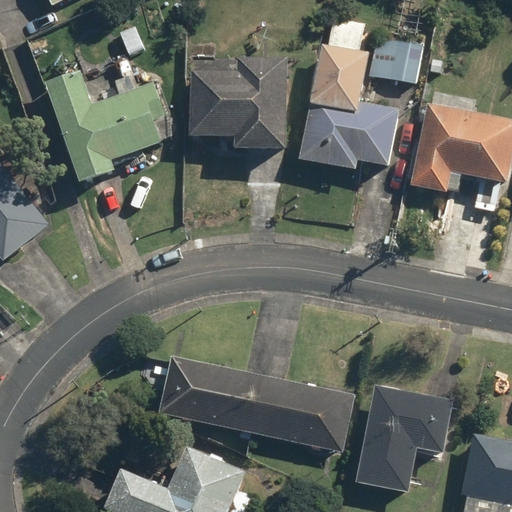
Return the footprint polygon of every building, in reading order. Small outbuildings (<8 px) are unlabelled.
[(43,0),(50,14),(78,0),(43,0)] [(331,22),(326,54),(315,53),(297,169),(347,177),(355,178),(356,172),(387,177),(397,116),(357,110),(365,61),(361,60),(366,28),(331,22)] [(135,26),(117,35),(129,61),(147,52),(135,26)] [(371,75),(387,76),(387,85),(398,86),(398,88),(416,89),(417,78),(420,78),(422,48),(373,44),(371,75)] [(185,144),(232,146),(231,157),(282,159),(286,62),(235,60),(202,59),(201,76),(188,75),(185,144)] [(156,89),(89,110),(79,78),(43,89),(76,194),(111,183),(107,169),(159,153),(152,128),(167,123),(156,89)] [(400,126),(418,129),(410,175),(407,192),(445,198),(446,194),(456,196),(458,184),(503,192),(511,140),(511,125),(472,119),(474,106),(431,99),(429,111),(421,110),(424,97),(406,94),(400,126)] [(0,265),(3,269),(49,229),(0,171),(0,155),(3,154),(0,150),(0,265)] [(142,393),(159,397),(154,417),(344,460),(357,402),(167,358),(166,364),(149,360),(142,393)] [(407,498),(414,457),(442,461),(451,408),(418,402),(419,397),(370,389),(354,489),(407,498)] [(511,511),(511,447),(471,439),(461,500),(465,500),(462,511),(511,511)] [(244,482),(222,472),(226,463),(208,455),(204,464),(182,455),(163,497),(116,476),(100,511),(253,511),(259,501),(240,493),(244,482)]
